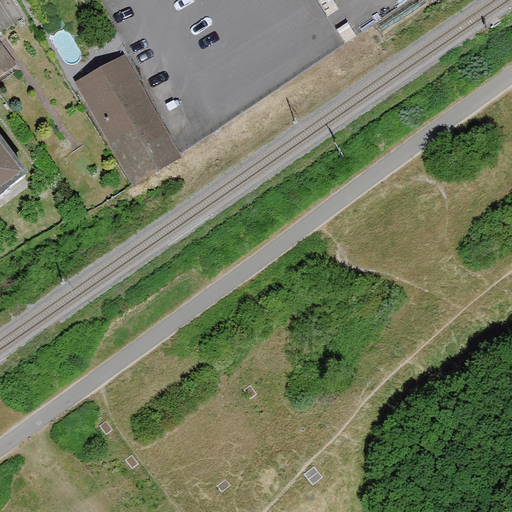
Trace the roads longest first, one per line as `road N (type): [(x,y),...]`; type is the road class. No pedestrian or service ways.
road 1 (motorway): [(511,150),(25,511)]
road 2 (motorway): [(119,511),(511,221)]
